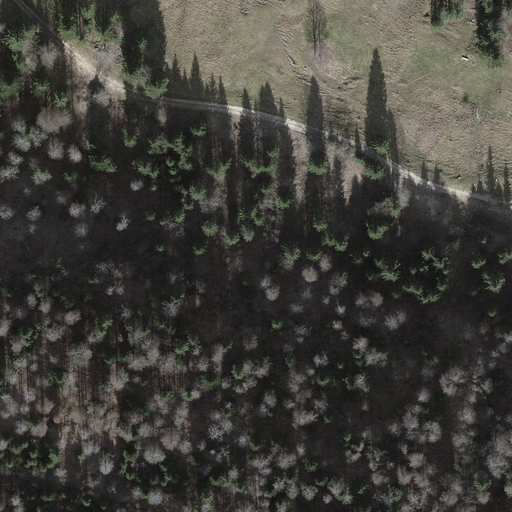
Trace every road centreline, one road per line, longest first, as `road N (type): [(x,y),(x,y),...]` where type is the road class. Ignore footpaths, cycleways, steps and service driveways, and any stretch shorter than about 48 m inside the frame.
road 1 (track): [(17,0),(100,81),(147,100),(235,109),(339,140),(418,183),(511,212)]
road 2 (track): [(0,473),(181,511)]
